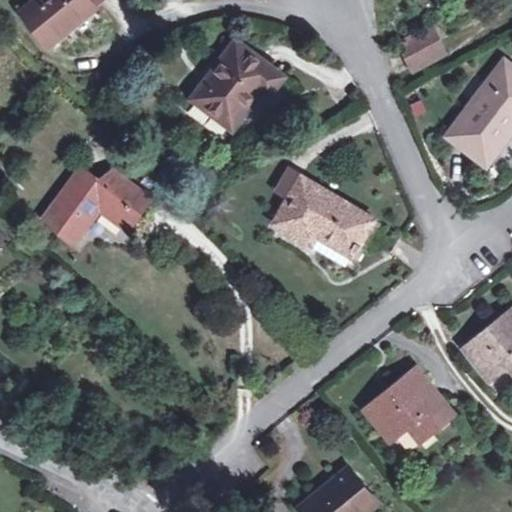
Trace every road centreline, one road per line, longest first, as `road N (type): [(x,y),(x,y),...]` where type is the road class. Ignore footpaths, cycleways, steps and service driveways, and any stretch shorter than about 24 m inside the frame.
road 1 (residential): [(152,508),(457,261)]
road 2 (residential): [(457,261),(329,8),(308,0)]
